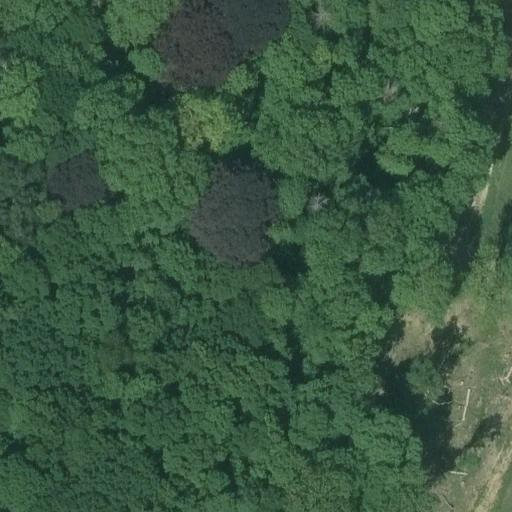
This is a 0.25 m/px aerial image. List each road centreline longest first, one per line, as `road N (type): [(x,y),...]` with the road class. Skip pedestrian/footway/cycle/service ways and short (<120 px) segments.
road 1 (track): [(95,387),(108,328),(92,246),(81,227),(0,158)]
road 2 (track): [(0,485),(95,387)]
